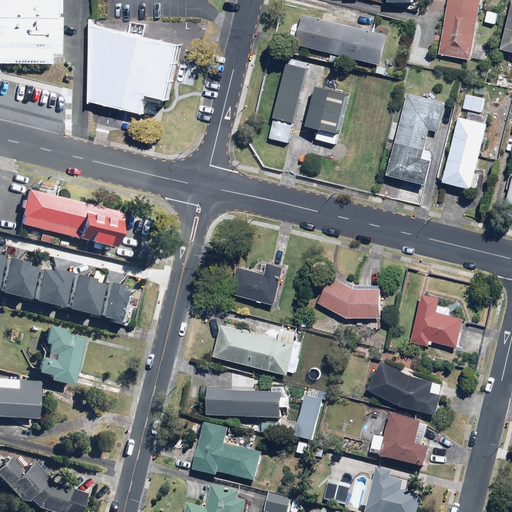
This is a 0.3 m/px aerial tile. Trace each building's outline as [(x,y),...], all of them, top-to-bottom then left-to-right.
[(56,0),(0,0),(0,62),(56,63),(56,0)] [(472,60),(481,0),(447,0),(439,55),(472,60)] [(511,0),(500,50),(511,52),(511,0)] [(498,14),(485,11),(483,23),(496,25),(498,14)] [(301,16),(295,47),(382,65),(388,34),(301,16)] [(181,44),(94,24),(92,100),(144,113),(147,113),(150,97),(167,101),(181,44)] [(308,68),(287,64),(269,138),(290,143),(308,68)] [(348,91),(321,84),(311,125),(338,132),(348,91)] [(446,102),(407,93),(387,178),(425,187),(434,151),(425,149),(430,130),(439,132),(446,102)] [(465,95),(462,108),(482,113),(485,100),(465,95)] [(467,120),(458,118),(442,183),(474,191),(478,175),(476,175),(490,118),(469,113),(467,120)] [(20,216),(18,225),(84,241),(84,242),(101,246),(101,245),(110,248),(119,213),(26,189),(23,200),(21,200),(19,208),(21,209),(19,216),(20,216)] [(0,292),(119,322),(127,288),(0,256),(0,292)] [(274,306),(283,267),(264,262),(261,273),(236,266),(229,294),(274,306)] [(381,286),(357,286),(342,278),(340,282),(332,277),(318,303),(350,320),(351,318),(381,318),(381,286)] [(439,299),(423,294),(411,342),(428,347),(430,342),(456,349),(464,320),(449,317),(451,309),(437,306),(439,299)] [(222,323),(213,357),(288,376),(292,358),(300,360),(304,343),(286,339),(286,341),(246,331),(246,329),(222,323)] [(69,386),(80,340),(81,339),(62,334),(64,329),(47,325),(43,343),(47,344),(44,359),(38,357),(34,372),(48,376),(47,380),(69,386)] [(415,375),(382,360),(367,392),(400,407),(436,417),(445,384),(415,376),(415,375)] [(38,382),(0,379),(0,416),(35,419),(38,382)] [(312,443),(324,399),(328,400),(330,392),(307,387),(298,424),(288,421),(284,436),(312,443)] [(289,393),(208,388),(206,416),(287,422),(289,393)] [(370,455),(382,458),(424,470),(430,448),(422,446),(427,428),(419,425),(420,421),(391,413),(384,440),(374,438),(370,455)] [(274,425),(260,423),(258,433),(273,435),(274,425)] [(229,430),(204,424),(193,473),(218,479),(218,475),(255,483),(262,455),(225,446),(229,430)] [(77,511),(84,492),(50,482),(28,462),(19,471),(3,456),(0,455),(0,484),(20,503),(23,499),(33,507),(49,511),(77,511)] [(376,471),(374,482),(368,481),(362,506),(368,508),(366,511),(417,511),(421,499),(401,494),(403,484),(390,481),(392,475),(376,471)] [(347,506),(351,484),(328,479),(324,501),(347,506)] [(246,511),(248,507),(244,506),(245,503),(237,501),(239,494),(210,487),(205,509),(187,505),(184,511),(246,511)] [(299,511),(302,502),(292,500),(269,494),(264,511),(299,511)]
